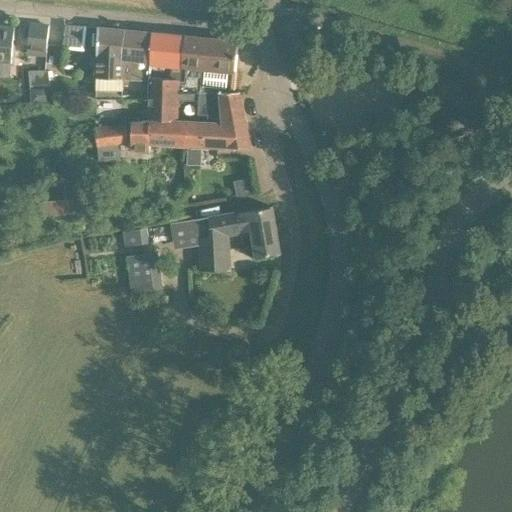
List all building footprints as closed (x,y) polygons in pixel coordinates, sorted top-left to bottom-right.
[(48,24),(28,22),(25,56),(45,58),(46,45),(48,24)] [(0,76),(1,77),(2,65),(9,65),(13,28),(0,27),(0,76)] [(118,81),(122,31),(98,29),(96,79),(118,81)] [(147,83),(147,79),(148,34),(122,31),(118,81),(147,83)] [(180,81),(181,37),(148,34),(147,79),(176,81),(180,81)] [(234,72),(236,43),(185,38),(184,38),(184,37),(181,37),(180,81),(176,81),(176,93),(231,93),(233,72),(234,72)] [(301,44),(284,45),(285,60),(285,61),(302,60),(301,44)] [(30,88),(50,86),(49,71),(29,72),(30,88)] [(237,93),(231,93),(176,93),(176,81),(147,79),(147,83),(147,100),(150,100),(150,123),(186,122),(186,147),(187,148),(187,149),(206,150),(227,150),(227,149),(250,149),(238,93),(237,93)] [(32,104),(50,102),(50,95),(44,89),(30,91),(32,104)] [(186,147),(186,122),(150,123),(131,123),(131,151),(151,152),(151,146),(186,147)] [(97,148),(127,144),(125,125),(95,129),(97,148)] [(252,174),(235,178),(238,193),(255,189),(252,174)] [(279,254),(271,208),(232,213),(207,217),(207,220),(178,224),(180,243),(198,241),(200,272),(216,271),(231,271),(229,237),(254,233),(255,258),(279,254)] [(124,229),(127,244),(149,240),(147,226),(124,229)] [(161,284),(159,250),(129,251),(131,286),(161,284)]
